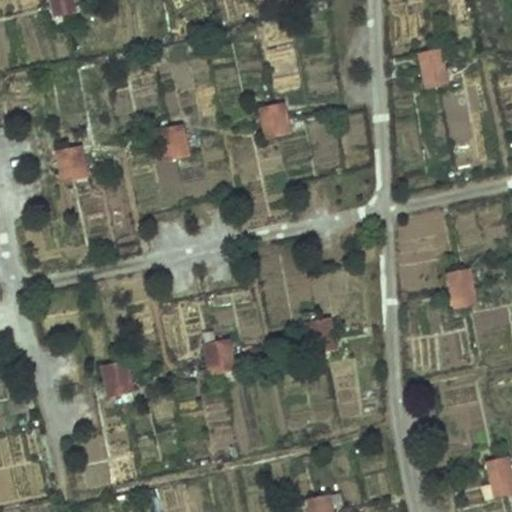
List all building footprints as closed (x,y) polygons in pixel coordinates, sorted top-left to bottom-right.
[(76,12),(73,0),(52,0),(56,16),(76,12)] [(420,55),(427,91),(450,86),(443,51),(420,55)] [(153,78),(132,80),(134,114),(155,113),(153,78)] [(261,115),(262,121),(287,116),(286,110),(261,115)] [(262,121),(266,139),(291,134),(287,116),(262,121)] [(159,136),(161,142),(186,137),(185,131),(159,136)] [(266,139),(267,145),(292,140),(291,134),(266,139)] [(161,142),(164,160),(189,155),(186,137),(161,142)] [(57,156),(59,162),(84,157),(82,151),(57,156)] [(164,160),(165,166),(190,161),(189,155),(164,160)] [(59,162),(62,181),(87,176),(84,157),(59,162)] [(62,181),(63,186),(88,182),(87,176),(62,181)] [(449,277),(456,311),(479,306),(472,272),(449,277)] [(305,331),(306,337),(331,332),(330,326),(305,331)] [(335,350),(331,332),(306,337),(309,355),(335,350)] [(203,351),(204,357),(229,352),(228,346),(203,351)] [(309,355),(311,361),(336,356),(335,350),(309,355)] [(233,371),(229,352),(204,357),(208,375),(233,371)] [(101,372),(102,378),(127,373),(126,367),(101,372)] [(208,375),(209,381),(234,376),(233,371),(208,375)] [(131,391),(127,373),(102,378),(106,396),(131,391)] [(106,396),(107,402),(132,397),(131,391),(106,396)] [(487,463),(495,498),(511,494),(511,465),(510,458),(487,463)] [(334,511),(331,495),(308,500),(310,511),(334,511)]
